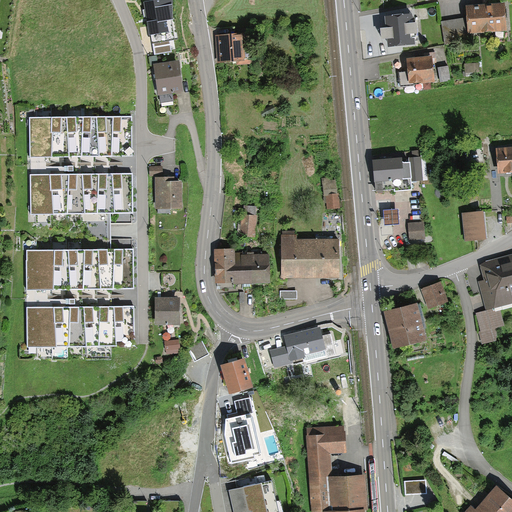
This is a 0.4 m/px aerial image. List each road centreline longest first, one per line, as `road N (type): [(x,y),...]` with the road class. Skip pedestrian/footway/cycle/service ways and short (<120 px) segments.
road 1 (residential): [(118,0),(141,66),(146,341)]
road 2 (tertiary): [(195,0),(213,157),(202,274),(205,296),(228,324)]
road 3 (primary): [(344,0),(369,293)]
road 4 (residential): [(455,267),(471,318),(463,428),(471,451),(511,490)]
road 5 (primary): [(370,301),(388,511)]
road 6 (tertiary): [(228,324),(265,328),(370,301)]
road 7 (residential): [(228,324),(203,452)]
